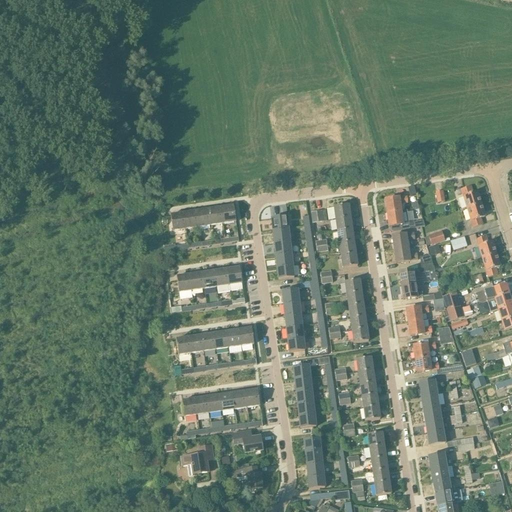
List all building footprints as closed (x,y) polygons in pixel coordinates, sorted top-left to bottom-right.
[(467,209),(481,204),(477,192),(473,193),(471,187),(456,191),(457,196),(461,194),(462,197),(463,197),(467,209)] [(445,202),(443,191),(435,192),(437,203),(445,202)] [(408,204),(407,197),(385,200),(387,214),(405,211),(403,204),(408,204)] [(481,204),(467,209),(470,222),(472,229),(483,225),(481,218),(485,217),(481,204)] [(335,220),(350,218),(348,205),(334,208),(335,220)] [(223,224),(236,222),(234,206),(221,208),(223,224)] [(211,226),(223,224),(221,208),(208,210),(211,226)] [(198,228),(211,226),(208,210),(196,212),(198,228)] [(326,211),(318,212),(320,222),(327,221),(326,211)] [(407,211),(405,211),(387,214),(389,227),(391,227),(392,232),(410,229),(407,211)] [(185,230),(198,228),(196,212),(183,214),(185,230)] [(313,223),(320,222),(318,212),(311,213),(313,223)] [(173,232),(185,230),(183,214),(170,216),(173,232)] [(273,231),(288,229),(287,217),(271,219),(273,231)] [(337,232),(352,230),(350,218),(335,220),(337,232)] [(273,231),(274,243),(290,241),(288,229),(273,231)] [(339,244),(354,242),(352,230),(337,232),(339,244)] [(432,246),(446,242),(442,232),(429,236),(432,246)] [(408,248),(407,241),(415,240),(414,233),(392,237),(394,250),(408,248)] [(482,259),(496,254),(493,242),(488,243),(486,236),(475,240),(478,246),(482,259)] [(467,247),(464,237),(450,242),(453,251),(467,247)] [(275,255),(291,254),(290,241),(274,243),(275,255)] [(341,257),(355,254),(354,242),(339,244),(341,257)] [(164,247),(165,253),(188,250),(188,245),(175,247),(175,245),(164,247)] [(430,257),(436,255),(433,246),(428,248),(430,257)] [(409,255),(408,248),(394,250),(396,264),(418,260),(417,254),(409,255)] [(277,268),(293,266),(291,254),(275,255),(277,268)] [(343,269),(357,267),(355,254),(341,257),(343,269)] [(496,254),(482,259),(486,271),(485,271),(487,278),(498,275),(496,268),(500,267),(496,254)] [(429,256),(419,257),(420,265),(432,263),(429,256)] [(312,281),(318,281),(315,263),(309,264),(312,281)] [(422,273),(434,271),(432,263),(420,265),(422,273)] [(278,280),(294,278),(293,266),(277,268),(278,280)] [(229,286),(242,284),(240,268),(227,270),(229,286)] [(217,288),(229,286),(227,270),(214,272),(217,288)] [(399,273),(401,287),(415,285),(414,279),(421,278),(419,270),(399,273)] [(204,290),(217,288),(214,272),(202,273),(204,290)] [(191,291),(204,290),(202,273),(189,275),(191,291)] [(179,293),(191,291),(189,275),(177,277),(179,293)] [(347,295),(361,293),(359,280),(345,283),(347,295)] [(319,287),(318,281),(312,281),(299,283),(300,289),(310,288),(319,287)] [(490,301),(509,295),(506,284),(483,291),(487,302),(490,301)] [(416,291),(415,285),(401,287),(403,300),(423,297),(422,290),(416,291)] [(314,301),(320,300),(319,287),(310,288),(312,301),(314,301)] [(283,304),(299,302),(298,290),(282,292),(283,304)] [(348,307),(363,305),(361,293),(347,295),(348,307)] [(442,297),(443,299),(443,301),(446,310),(460,306),(456,293),(442,297)] [(493,311),(498,310),(511,305),(511,303),(509,295),(490,301),(493,311)] [(445,311),(443,301),(443,299),(435,301),(433,301),(435,313),(445,311)] [(285,316),(300,314),(299,302),(283,304),(285,316)] [(350,319),(365,317),(363,305),(348,307),(350,319)] [(501,320),(511,316),(511,305),(498,310),(501,320)] [(408,323),(422,321),(425,321),(424,314),(429,313),(428,306),(420,307),(420,308),(406,310),(408,323)] [(460,306),(446,310),(450,322),(464,318),(460,306)] [(286,328),(302,327),(300,314),(285,316),(286,328)] [(505,331),(511,328),(511,316),(501,320),(505,331)] [(352,332),(367,329),(365,317),(350,319),(352,332)] [(466,320),(450,325),(452,330),(467,324),(466,320)] [(426,328),(425,321),(422,321),(408,323),(410,337),(424,335),(432,334),(431,327),(426,328)] [(287,341),(303,339),(302,327),(286,328),(287,341)] [(438,330),(439,338),(451,336),(448,328),(438,330)] [(482,328),(468,332),(470,338),(484,334),(482,328)] [(241,346),(254,345),(252,329),(239,331),(241,346)] [(354,344),(368,342),(367,329),(352,332),(354,344)] [(229,348),(241,346),(239,331),(226,332),(229,348)] [(216,350),(229,348),(226,332),(214,334),(216,350)] [(203,352),(216,350),(214,334),(201,336),(203,352)] [(191,354),(203,352),(201,336),(189,338),(191,354)] [(451,336),(439,338),(440,346),(454,343),(451,336)] [(176,340),(176,343),(178,355),(191,354),(189,338),(176,340)] [(289,353),(305,351),(303,339),(287,341),(289,353)] [(415,360),(431,357),(430,351),(436,350),(435,343),(427,344),(413,346),(415,360)] [(493,354),(485,356),(487,362),(495,360),(500,358),(499,352),(493,354)] [(432,364),(431,357),(415,360),(417,373),(431,371),(439,370),(438,364),(432,364)] [(318,366),(330,365),(329,358),(317,359),(318,366)] [(358,373),(373,371),(371,358),(356,360),(358,373)] [(447,374),(464,372),(461,364),(446,367),(447,374)] [(294,380),(310,378),(309,366),(293,368),(294,380)] [(471,379),(479,376),(476,369),(469,371),(471,379)] [(360,385),(374,383),(373,371),(358,373),(360,385)] [(475,390),(487,385),(484,376),(472,381),(475,390)] [(296,392),(312,390),(310,378),(294,380),(296,392)] [(421,396),(436,394),(434,381),(419,384),(421,396)] [(449,383),(450,391),(456,390),(456,388),(460,387),(459,381),(455,382),(449,383)] [(362,397),(376,395),(374,383),(360,385),(362,397)] [(247,408),(260,406),(258,390),(245,392),(247,408)] [(297,404),(313,403),(312,390),(296,392),(297,404)] [(235,410),(247,408),(245,392),(232,394),(235,410)] [(222,412),(235,410),(232,394),(220,396),(222,412)] [(423,409),(439,406),(436,394),(421,396),(423,409)] [(364,409),(378,407),(376,395),(362,397),(364,409)] [(210,414),(222,412),(220,396),(207,398),(210,414)] [(197,416),(210,414),(207,398),(195,399),(197,416)] [(184,417),(197,416),(195,399),(182,401),(184,417)] [(299,417),(314,415),(313,403),(297,404),(299,417)] [(497,417),(504,415),(501,405),(493,408),(497,417)] [(425,421),(441,419),(439,406),(423,409),(425,421)] [(366,422),(380,419),(378,407),(364,409),(366,422)] [(300,429),(316,427),(314,415),(299,417),(300,429)] [(427,434),(443,431),(441,419),(425,421),(427,434)] [(496,419),(487,422),(489,429),(499,426),(496,419)] [(429,447),(445,444),(443,431),(427,434),(429,447)] [(251,438),(250,432),(232,435),(234,446),(243,444),(245,455),(262,452),(260,437),(251,438)] [(369,448),(384,446),(382,433),(367,435),(369,448)] [(473,438),(456,441),(457,447),(473,444),(473,438)] [(305,453),(321,451),(319,439),(304,441),(305,453)] [(474,444),(457,447),(458,453),(475,450),(474,444)] [(371,460),(385,458),(384,446),(369,448),(371,460)] [(208,473),(207,462),(214,461),(211,447),(198,449),(199,455),(181,458),(182,467),(192,465),(194,475),(208,473)] [(338,462),(344,461),(343,449),(336,450),(338,462)] [(306,465),(322,464),(321,451),(305,453),(306,465)] [(430,469),(446,467),(444,454),(428,457),(430,469)] [(373,472),(387,470),(385,458),(371,460),(373,472)] [(346,473),(344,461),(338,462),(340,474),(346,473)] [(308,478),(324,476),(322,464),(306,465),(308,478)] [(433,482),(448,479),(446,467),(430,469),(433,482)] [(257,475),(256,469),(234,472),(235,479),(247,477),(249,491),(262,488),(260,475),(257,475)] [(375,485),(389,482),(387,470),(373,472),(375,485)] [(348,486),(346,473),(340,474),(342,487),(348,486)] [(309,490),(325,488),(324,476),(308,478),(309,490)] [(448,479),(433,482),(435,494),(451,491),(448,479)] [(377,497),(391,495),(389,482),(375,485),(377,497)] [(502,482),(495,483),(497,496),(504,495),(502,482)] [(364,496),(363,492),(362,486),(352,488),(353,493),(354,493),(355,497),(364,496)] [(435,494),(437,507),(453,504),(460,503),(458,490),(451,491),(435,494)] [(317,505),(320,501),(319,495),(310,496),(311,502),(315,501),(314,502),(317,505)]
